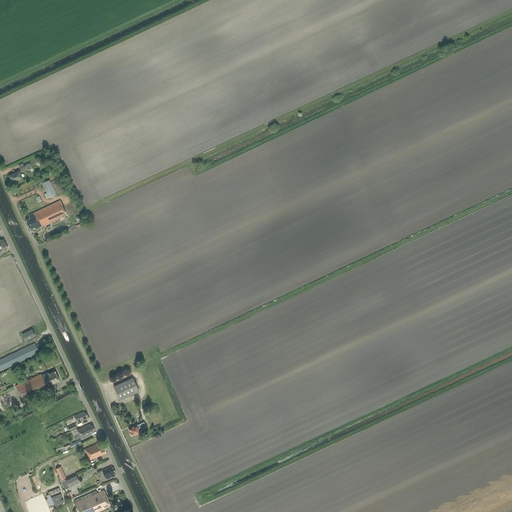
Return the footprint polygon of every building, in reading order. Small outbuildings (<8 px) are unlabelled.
[(19,171),(9,176),(11,179),(12,183),(22,178),(19,171)] [(50,180),(42,184),(47,193),(44,194),(46,199),(56,194),(50,180)] [(30,218),(26,220),(30,229),(34,227),(35,229),(41,227),(67,215),(60,201),(29,216),(30,218)] [(35,336),(32,330),(22,335),(25,341),(35,336)] [(35,344),(0,359),(0,370),(39,353),(35,344)] [(41,374),(16,386),(23,402),(55,387),(53,384),(59,381),(55,371),(49,374),(48,373),(41,376),(41,374)] [(133,378),(114,386),(120,400),(139,392),(133,378)] [(84,412),(74,416),(77,423),(87,419),(86,417),(88,417),(86,413),(84,413),(84,412)] [(137,425),(128,429),(132,436),(141,432),(140,430),(146,427),(144,422),(137,425)] [(90,425),(77,431),(80,435),(76,437),(77,440),(82,438),(83,439),(90,436),(89,434),(93,432),(93,431),(94,430),(92,426),(91,426),(90,425)] [(99,443),(85,449),(89,461),(107,453),(105,450),(106,449),(103,443),(100,444),(99,443)] [(66,478),(61,466),(56,468),(62,480),(66,478)] [(111,466),(101,471),(106,480),(115,476),(114,473),(115,472),(113,468),(112,468),(111,466)] [(75,475),(66,480),(70,487),(79,483),(75,475)] [(118,497),(112,500),(111,498),(108,499),(104,490),(74,504),(77,511),(98,511),(105,509),(105,508),(110,506),(112,511),(116,509),(117,511),(121,510),(120,507),(122,506),(122,505),(122,504),(121,503),(121,502),(120,501),(118,497)] [(61,497),(53,501),(55,506),(56,506),(63,503),(61,499),(62,498),(61,497)]
